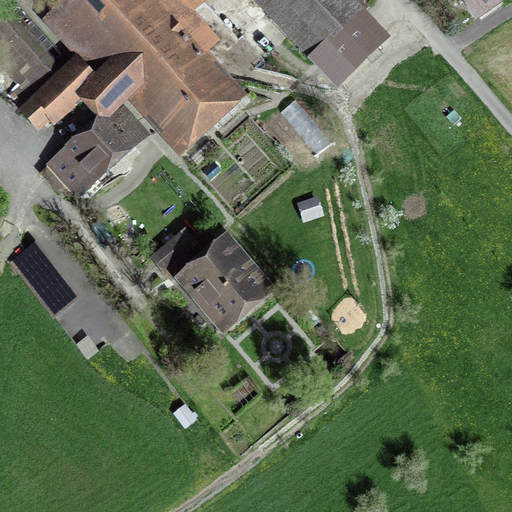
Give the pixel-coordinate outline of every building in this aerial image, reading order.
[(101,126),(115,114),(130,101),(190,170),(253,114),(212,68),(226,56),(201,27),(218,12),(207,0),(77,0),(59,16),(112,76),(98,88),(81,104),(101,126)] [(376,33),(344,0),(244,0),(323,83),(376,33)] [(511,0),(460,0),(480,31),(511,9),(511,0)] [(13,16),(0,27),(0,67),(28,99),(61,73),(13,16)] [(81,104),(98,88),(75,64),(22,114),(35,129),(48,117),(57,127),(81,104)] [(115,114),(101,126),(51,170),(81,204),(101,186),(97,180),(140,142),(115,114)] [(181,235),(151,256),(164,274),(193,252),(181,235)] [(73,303),(31,248),(11,263),(54,318),(73,303)] [(232,248),(181,292),(234,354),(285,310),(232,248)]
